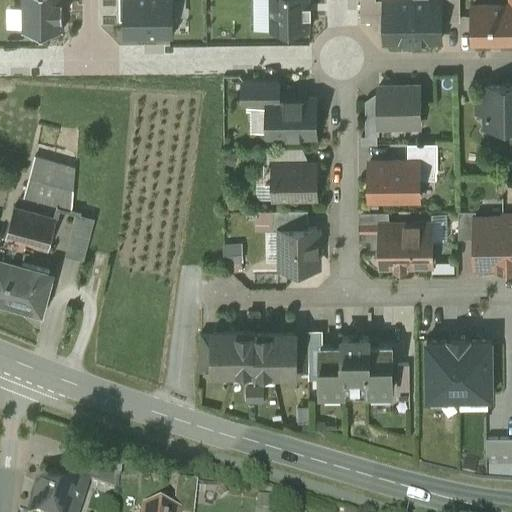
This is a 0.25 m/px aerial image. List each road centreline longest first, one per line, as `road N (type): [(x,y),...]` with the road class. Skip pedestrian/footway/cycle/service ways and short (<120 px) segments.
road 1 (tertiary): [(18,363),(288,454),(510,511)]
road 2 (residential): [(320,59),(90,61)]
road 3 (residential): [(346,297),(344,81)]
road 4 (residential): [(511,294),(346,297)]
road 5 (unclassified): [(18,363),(1,511)]
road 6 (residential): [(363,61),(511,62)]
road 7 (residential): [(346,297),(247,297),(220,286)]
